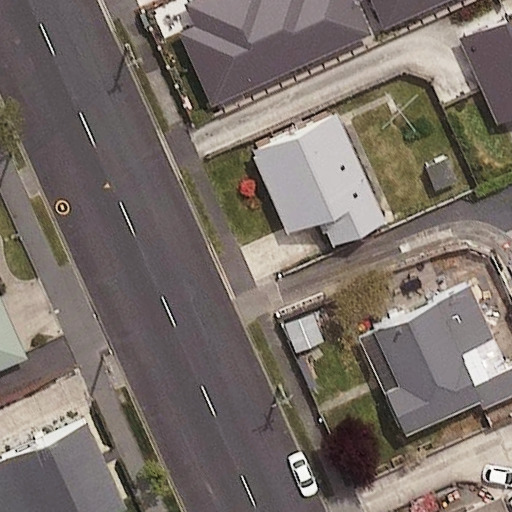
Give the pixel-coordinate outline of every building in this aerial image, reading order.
[(336,39),(317,0),(229,0),(241,25),(199,44),(220,91),(336,39)] [(375,0),(384,19),(429,0),(375,0)] [(511,9),(511,7),(459,28),(496,117),(511,110),(511,9)] [(377,210),(327,99),(241,138),(281,223),(314,208),(326,233),(377,210)] [(428,289),(365,317),(389,373),(375,379),(394,422),(471,389),(428,289)] [(0,357),(21,348),(0,301),(0,357)] [(78,410),(0,446),(0,511),(82,511),(118,495),(78,410)] [(504,511),(494,490),(444,511),(504,511)]
